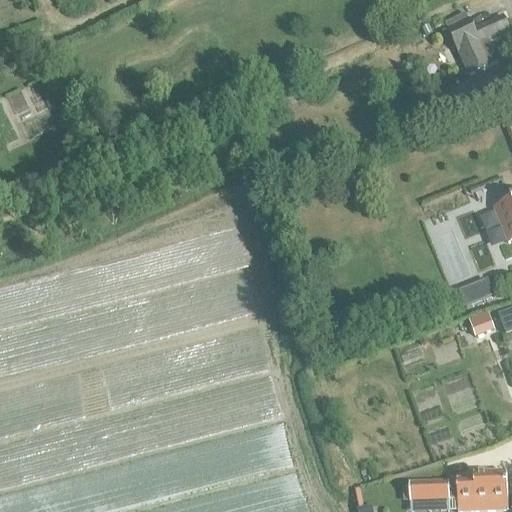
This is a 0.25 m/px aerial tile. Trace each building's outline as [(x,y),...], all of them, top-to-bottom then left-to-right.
[(444,24),(467,77),(496,64),(487,44),(509,34),(501,18),(471,31),(465,15),(444,24)] [(78,159),(56,170),(61,179),(82,168),(78,159)] [(511,203),(493,211),(506,245),(511,242),(511,203)] [(458,294),(465,312),(493,300),(487,283),(458,294)] [(511,313),(498,319),(505,338),(511,335),(511,313)] [(486,317),(468,323),(474,339),(492,332),(486,317)] [(407,484),(408,502),(456,500),(456,511),(506,511),(505,475),(472,476),(473,482),(455,482),(455,488),(448,488),(447,483),(407,484)]
